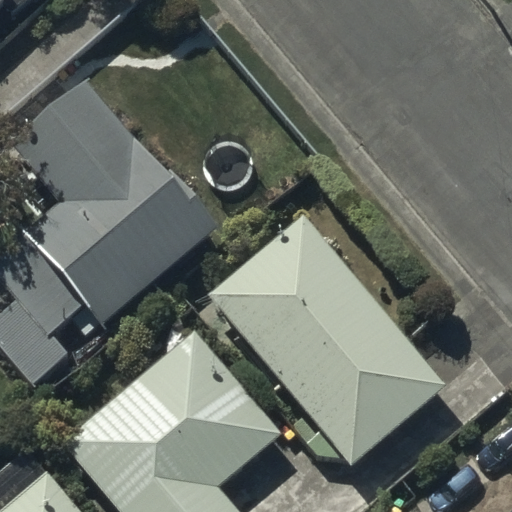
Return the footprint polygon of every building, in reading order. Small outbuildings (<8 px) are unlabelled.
[(0,0),(0,49),(59,0),(0,0)] [(166,197),(82,94),(8,159),(56,213),(0,263),(0,291),(14,308),(0,320),(0,358),(32,395),(99,336),(101,339),(200,251),(203,255),(217,243),(172,191),(166,197)] [(301,229),(207,305),(349,475),(442,398),(301,229)] [(191,343),(60,453),(67,460),(54,470),(72,491),(83,482),(108,511),(226,511),(214,498),(278,444),(191,343)] [(67,511),(25,459),(0,481),(0,511),(67,511)]
